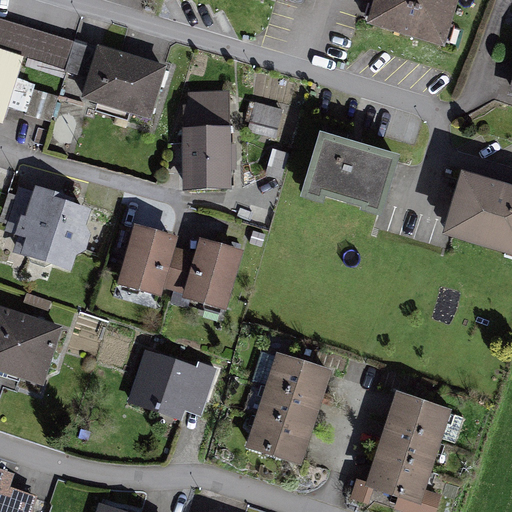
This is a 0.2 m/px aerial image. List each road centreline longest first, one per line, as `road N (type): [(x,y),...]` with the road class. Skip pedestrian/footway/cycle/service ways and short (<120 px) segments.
road 1 (residential): [(71,0),(440,114)]
road 2 (residential): [(0,449),(89,480),(194,477),(302,511)]
road 3 (residential): [(0,155),(195,214)]
